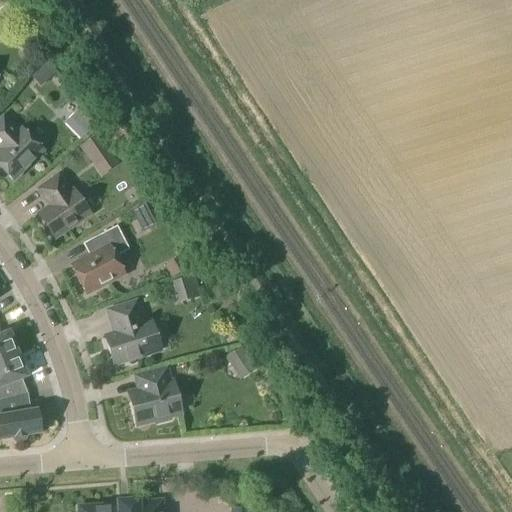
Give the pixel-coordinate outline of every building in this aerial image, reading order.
[(17,133),(1,117),(0,118),(0,169),(11,181),(41,151),(20,130),(17,133)] [(108,149),(98,134),(78,148),(88,163),(108,149)] [(69,193),(57,175),(35,190),(47,207),(37,215),(39,218),(38,221),(42,227),(45,228),(53,239),(88,215),(71,191),(69,193)] [(85,295),(122,275),(113,258),(127,250),(115,227),(90,240),(97,252),(70,266),(85,295)] [(173,307),(199,299),(192,277),(166,285),(173,307)] [(141,325),(134,302),(106,311),(114,334),(103,337),(112,366),(153,353),(144,325),(141,325)] [(0,361),(16,355),(7,332),(0,335),(0,361)] [(223,359),(228,367),(246,356),(240,348),(223,359)] [(0,402),(7,400),(2,387),(25,378),(16,355),(0,361),(0,402)] [(168,383),(164,370),(134,378),(137,391),(126,394),(135,426),(152,422),(156,424),(167,421),(169,417),(180,415),(171,382),(168,383)] [(7,400),(0,402),(0,440),(10,439),(14,443),(24,442),(26,436),(39,434),(39,431),(43,427),(41,417),(36,415),(35,410),(9,415),(7,400)] [(137,503),(137,501),(115,502),(116,505),(76,508),(76,511),(161,511),(160,501),(137,503)] [(241,503),(240,511),(251,511),(252,503),(241,503)]
